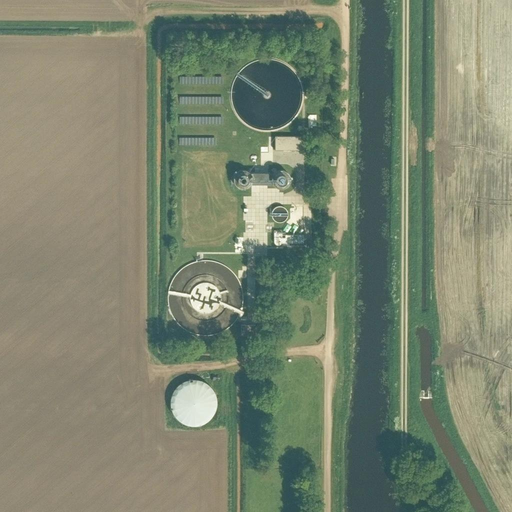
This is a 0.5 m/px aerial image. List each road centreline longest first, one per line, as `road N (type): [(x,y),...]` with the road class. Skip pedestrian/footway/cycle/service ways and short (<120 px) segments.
road 1 (unclassified): [(417,511),(404,449),(405,0)]
road 2 (track): [(341,149),(345,0)]
